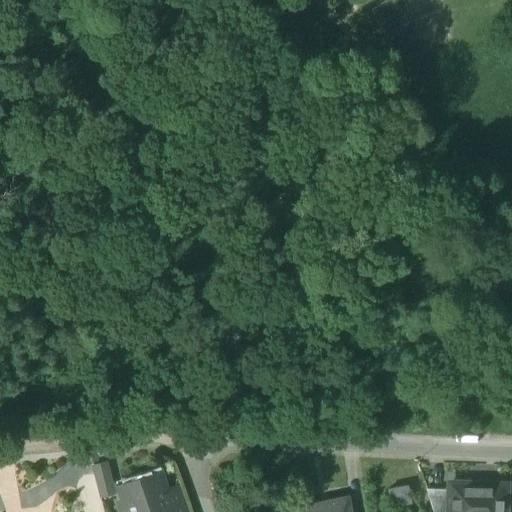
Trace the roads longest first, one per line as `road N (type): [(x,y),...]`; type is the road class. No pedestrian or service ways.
road 1 (residential): [(511,444),(177,439)]
road 2 (track): [(324,0),(372,46),(431,195)]
road 3 (residential): [(177,439),(0,456)]
